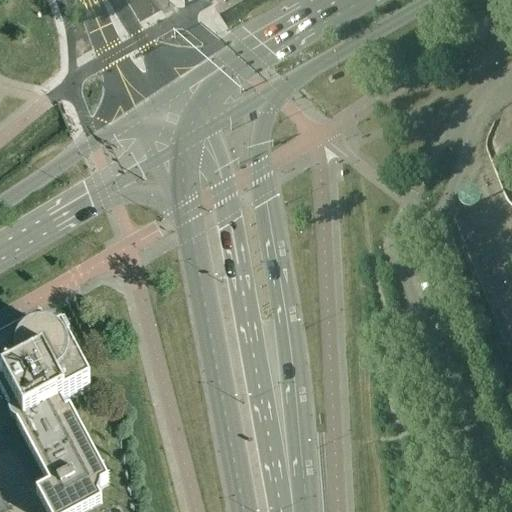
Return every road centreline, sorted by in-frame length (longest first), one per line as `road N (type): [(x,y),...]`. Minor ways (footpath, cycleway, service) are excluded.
road 1 (secondary): [(307,511),(261,131),(290,84)]
road 2 (secondary): [(280,511),(225,190),(206,132)]
road 3 (secondary): [(179,200),(243,511)]
road 4 (tertiary): [(333,0),(179,90)]
road 5 (tertiary): [(290,84),(437,0)]
road 6 (tertiary): [(138,114),(0,206)]
road 7 (tertiary): [(0,254),(112,187)]
road 8 (secondary): [(89,0),(138,114)]
